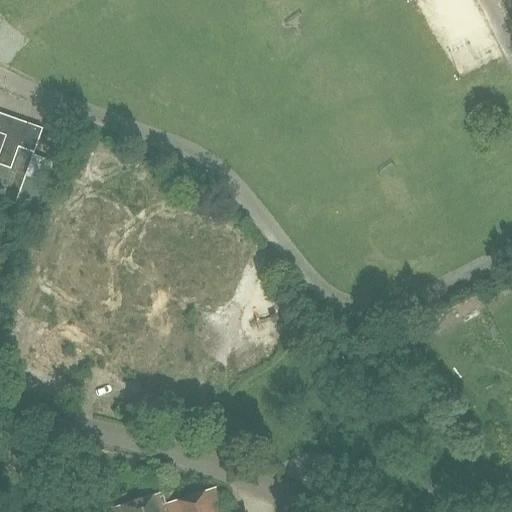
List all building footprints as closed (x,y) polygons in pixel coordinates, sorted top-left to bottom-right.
[(0,0),(0,8),(8,0),(0,0)] [(85,0),(79,4),(89,18),(109,3),(107,0),(85,0)] [(31,44),(40,56),(77,30),(68,17),(31,44)] [(63,80),(92,71),(88,56),(59,64),(63,80)] [(42,129),(0,113),(0,198),(15,204),(34,211),(44,183),(47,184),(55,162),(33,154),(42,129)] [(85,375),(135,218),(102,207),(52,365),(85,375)] [(227,292),(238,243),(192,232),(184,267),(198,270),(195,284),(170,278),(168,288),(199,295),(201,287),(227,292)] [(110,357),(111,342),(89,341),(89,356),(110,357)] [(227,511),(220,487),(172,500),(175,511),(227,511)] [(141,497),(145,511),(166,511),(160,491),(141,497)] [(144,511),(141,501),(120,506),(121,511),(144,511)]
